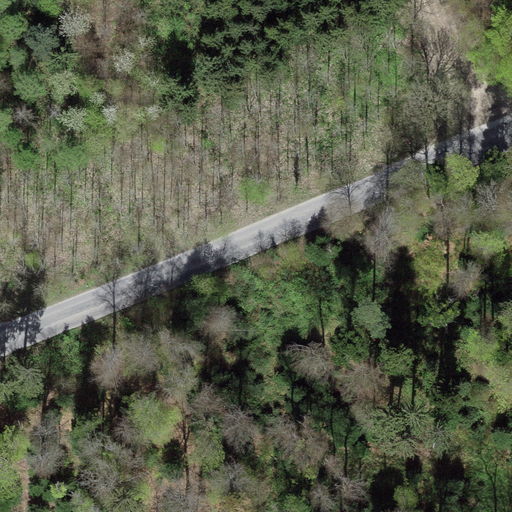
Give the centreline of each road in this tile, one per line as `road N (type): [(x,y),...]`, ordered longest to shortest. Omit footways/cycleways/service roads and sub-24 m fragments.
road 1 (tertiary): [(0,336),(511,132)]
road 2 (track): [(491,139),(421,4)]
